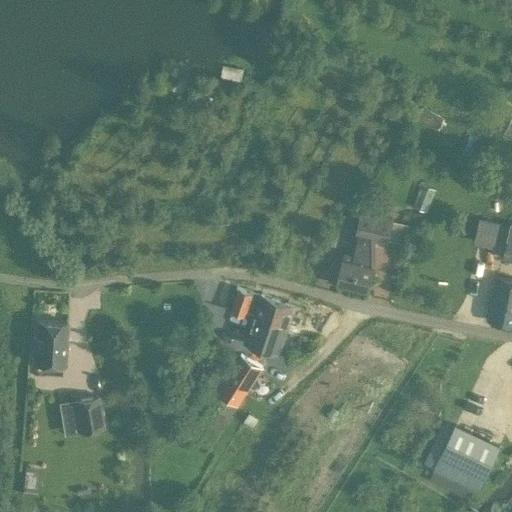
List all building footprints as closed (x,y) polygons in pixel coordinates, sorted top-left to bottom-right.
[(240,84),(243,70),(224,67),(221,81),(240,84)] [(197,83),(186,101),(199,109),(209,91),(197,83)] [(416,119),(438,129),(444,115),(422,106),(416,119)] [(413,206),(428,211),(436,187),(420,182),(413,206)] [(362,211),(356,235),(352,254),(345,253),(338,284),(369,291),(375,266),(375,239),(387,242),(393,218),(362,211)] [(480,219),(474,241),(474,243),(495,247),(500,223),(480,219)] [(511,325),(511,278),(498,276),(487,320),(511,325)] [(257,307),(255,313),(245,340),(279,352),(295,305),(261,293),(261,294),(238,287),(231,310),(246,315),(250,304),(257,307)] [(66,364),(68,321),(35,319),(33,362),(66,364)] [(242,354),(226,379),(246,391),(262,367),(242,354)] [(246,391),(226,379),(190,434),(211,447),(222,430),(246,391)] [(97,396),(74,399),(80,432),(103,428),(97,396)] [(479,489),(500,445),(456,424),(435,469),(479,489)]
